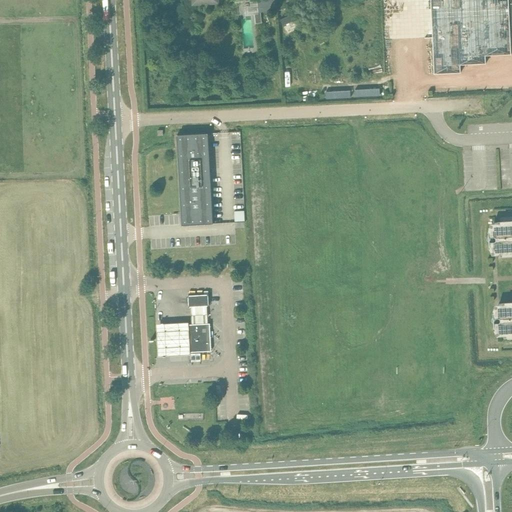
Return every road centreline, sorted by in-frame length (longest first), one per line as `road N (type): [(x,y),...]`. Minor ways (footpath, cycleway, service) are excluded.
road 1 (tertiary): [(129,400),(108,0)]
road 2 (secondary): [(511,449),(166,469)]
road 3 (secondary): [(167,486),(450,465)]
